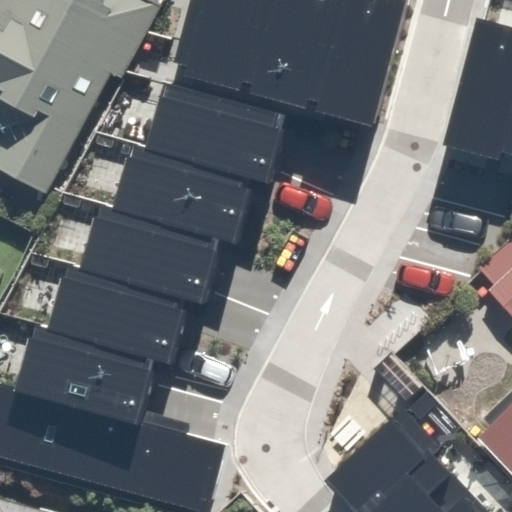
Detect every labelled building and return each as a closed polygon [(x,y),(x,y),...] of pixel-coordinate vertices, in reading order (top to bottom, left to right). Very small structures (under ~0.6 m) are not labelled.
[(173,8),(159,0),(0,0),(0,122),(7,127),(0,139),(0,159),(60,196),(173,8)] [(385,34),(324,0),(218,0),(172,82),(305,157),(341,94),(348,99),(385,34)] [(177,387),(257,450),(386,321),(414,347),(362,402),(393,432),(429,394),(446,410),(511,340),(511,220),(503,213),(511,201),(511,75),(453,30),(177,387)] [(511,408),(485,434),(505,456),(511,463),(511,408)] [(511,511),(511,463),(505,456),(459,500),(470,511),(511,511)] [(0,511),(77,511),(0,501),(0,511)]
